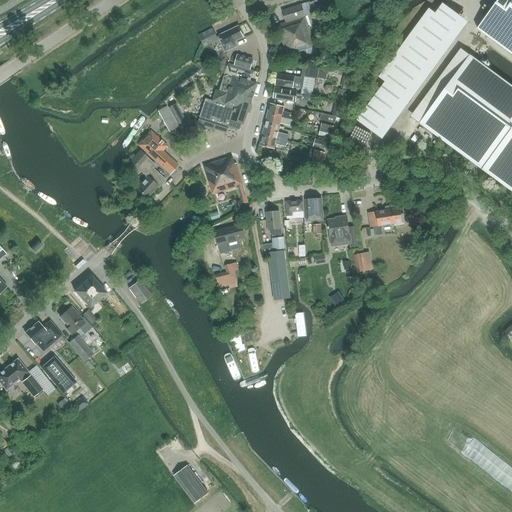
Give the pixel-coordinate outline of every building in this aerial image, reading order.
[(511,0),(498,0),(478,28),(511,53),(511,0)] [(320,10),(318,3),(317,1),(309,4),(301,6),(300,5),(282,11),(286,23),(279,26),(281,33),(280,33),(284,48),(278,49),(281,58),(305,50),(307,56),(317,53),(315,47),(314,47),(304,17),(310,15),(310,14),(320,10)] [(386,81),(357,120),(379,136),(464,19),(443,4),(436,14),(429,9),(379,77),(386,81)] [(324,24),(315,27),(317,35),(327,32),(324,24)] [(238,26),(218,36),(226,52),(238,47),(235,42),(244,38),(238,26)] [(204,47),(218,40),(213,28),(198,35),(204,47)] [(235,65),(250,69),(253,60),(238,55),(235,65)] [(421,122),(420,124),(511,191),(511,86),(470,55),(421,122)] [(205,98),(200,118),(205,119),(203,127),(213,131),(216,123),(237,129),(240,128),(242,124),(243,124),(257,84),(250,81),(252,74),(227,67),(224,76),(220,91),(216,90),(213,100),(205,98)] [(303,89),(304,77),(317,79),(318,78),(326,79),(327,70),(319,68),(319,70),(317,70),(317,68),(314,67),(314,69),(303,68),(301,78),(277,74),(276,85),(303,89)] [(354,73),(347,72),(343,71),(342,76),(346,77),(342,90),(339,89),(337,94),(335,94),(333,102),(344,104),(353,77),(354,73)] [(273,98),(296,102),(296,98),(301,99),(302,95),(297,94),(297,91),(275,88),(273,98)] [(178,125),(179,125),(185,122),(176,104),(169,108),(178,125)] [(268,115),(293,121),(294,115),(285,113),(286,109),(271,105),(268,115)] [(169,132),(178,127),(167,106),(158,111),(169,132)] [(291,126),(293,121),(268,115),(266,126),(281,129),(282,125),(291,126)] [(333,130),(335,119),(331,118),(324,116),(321,127),(333,130)] [(179,125),(178,125),(181,131),(188,128),(185,122),(179,125)] [(280,133),(281,129),(266,126),(263,136),(288,141),(289,135),(280,133)] [(327,138),(329,130),(321,128),(319,136),(327,138)] [(144,139),(138,146),(170,175),(178,165),(163,151),(167,146),(158,137),(155,135),(148,142),(144,138),(144,139)] [(286,147),(288,141),(263,136),(261,146),(276,150),(277,145),(286,147)] [(325,151),(327,142),(315,139),(313,148),(325,151)] [(322,164),(325,153),(315,150),(312,162),(322,164)] [(158,187),(165,180),(152,168),(155,165),(140,151),(127,164),(133,170),(133,169),(138,173),(141,171),(147,176),(136,188),(145,198),(157,186),(158,187)] [(231,157),(204,166),(213,195),(243,185),(236,163),(234,164),(231,157)] [(321,224),(325,224),(325,220),(323,220),(321,199),(306,200),(307,222),(312,222),(313,225),(312,225),(313,235),(320,234),(320,242),(322,242),(321,234),(322,234),(321,224)] [(303,201),(286,202),(287,217),(287,219),(304,218),(303,213),(303,201)] [(403,214),(402,214),(400,205),(392,206),(392,209),(368,213),(371,228),(394,224),(395,226),(405,225),(403,214)] [(280,230),(281,230),(279,212),(267,214),(269,231),(270,231),(271,238),(281,236),(280,230)] [(332,242),(349,239),(351,247),(358,246),(355,227),(349,228),(348,217),(341,218),(341,219),(328,221),(332,242)] [(238,238),(245,236),(242,225),(214,232),(220,255),(241,250),(238,238)] [(285,249),(284,237),(272,238),(273,250),(285,249)] [(30,248),(34,254),(42,246),(38,241),(30,248)] [(287,256),(295,255),(294,243),(286,244),(287,256)] [(263,253),(273,252),(272,244),(261,245),(263,253)] [(275,300),(290,298),(283,252),(269,254),(275,300)] [(354,255),(357,273),(366,271),(363,253),(354,255)] [(236,283),(238,283),(235,271),(238,270),(236,263),(226,265),(228,273),(216,276),(219,288),(229,285),(230,289),(238,287),(236,283)] [(75,289),(90,306),(107,292),(92,274),(75,289)] [(129,288),(141,304),(152,295),(140,280),(129,288)] [(332,301),(338,310),(345,305),(340,296),(332,301)] [(71,334),(78,328),(84,334),(92,327),(83,317),(81,318),(71,307),(60,317),(69,327),(67,329),(71,334)] [(88,310),(82,315),(90,324),(96,320),(88,310)] [(304,313),(295,314),(298,337),(307,336),(304,313)] [(35,344),(42,352),(62,335),(49,320),(42,327),(37,321),(24,333),(34,345),(35,344)] [(251,331),(243,332),(245,342),(253,340),(251,331)] [(93,354),(78,335),(69,343),(84,362),(87,359),(93,354)] [(76,382),(54,357),(41,367),(63,393),(76,382)] [(19,380),(21,383),(32,398),(41,390),(17,358),(0,371),(0,384),(5,391),(15,383),(19,380)] [(94,368),(87,359),(84,362),(92,371),(94,368)] [(66,398),(58,405),(66,414),(74,407),(66,398)] [(88,404),(82,398),(73,405),(79,411),(88,404)] [(3,422),(11,431),(15,427),(7,418),(3,422)] [(14,453),(8,446),(4,450),(9,457),(14,453)] [(175,476),(195,504),(209,494),(188,465),(175,476)]
